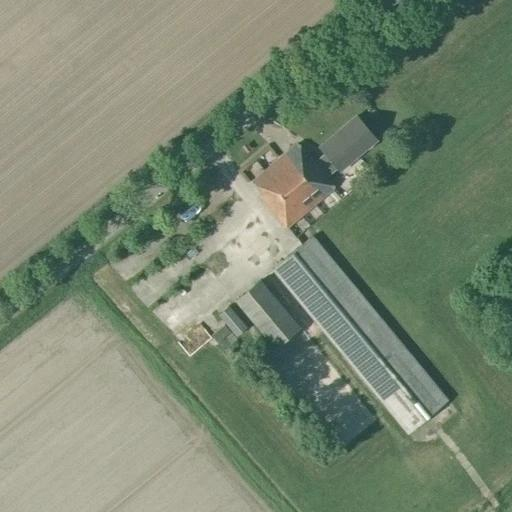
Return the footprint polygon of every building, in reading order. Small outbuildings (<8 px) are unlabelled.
[(260,196),(285,227),(297,217),(333,187),(325,177),(336,168),(338,170),(376,139),(356,115),(319,147),(324,153),(313,162),(297,143),(251,181),(262,194),(260,196)] [(301,245),(271,269),(407,433),(447,400),(311,236),(301,245)] [(259,279),(234,300),(274,347),(299,327),(259,279)] [(247,327),(228,305),(217,315),(236,337),(247,327)] [(223,324),(210,335),(216,342),(229,332),(223,324)]
